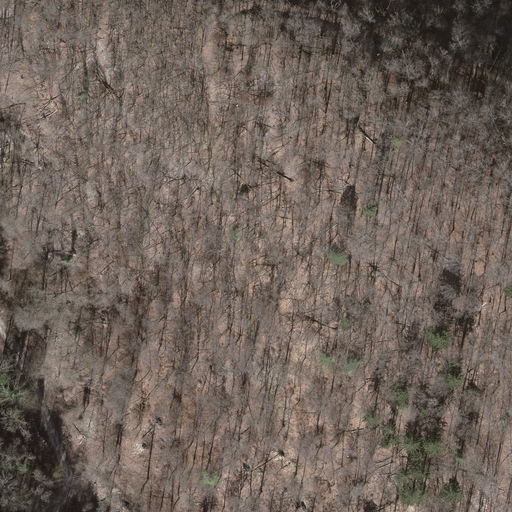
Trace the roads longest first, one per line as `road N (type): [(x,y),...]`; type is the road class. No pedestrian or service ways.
road 1 (track): [(511,89),(339,20),(258,5),(226,10),(210,34),(210,106),(243,274),(315,511)]
road 2 (track): [(423,223),(498,438),(508,511)]
road 3 (track): [(76,490),(34,379),(0,319)]
